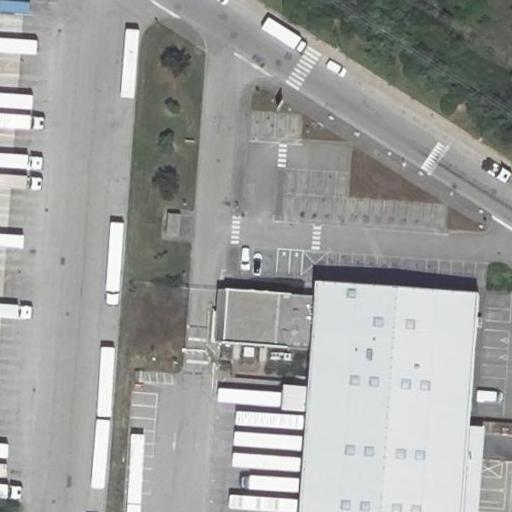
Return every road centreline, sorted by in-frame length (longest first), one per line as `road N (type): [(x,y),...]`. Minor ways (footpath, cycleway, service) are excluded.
road 1 (unknown): [(107,0),(57,511)]
road 2 (unknown): [(189,511),(230,77),(252,34)]
road 3 (unclassified): [(199,0),(511,198)]
